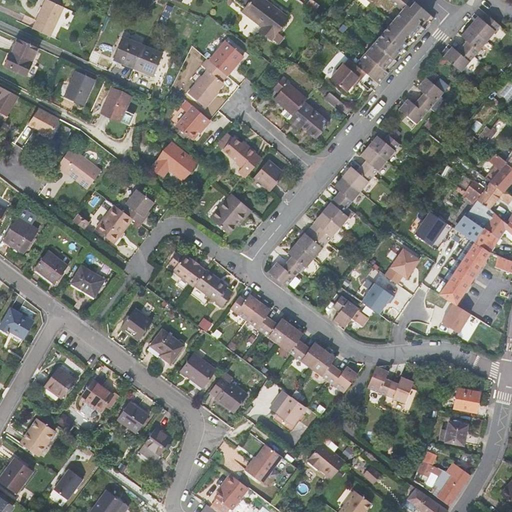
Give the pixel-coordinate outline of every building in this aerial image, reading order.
[(48,0),(45,0),(33,29),(50,36),(63,7),(48,0)] [(277,32),(288,18),(265,0),(234,0),(245,9),(244,10),(263,25),(259,30),(271,40),(272,39),(278,44),(284,37),(277,32)] [(379,84),(397,62),(394,59),(412,37),(415,41),(434,18),(412,0),(369,0),(371,1),(371,0),(390,0),(402,10),(356,65),(366,73),(379,84)] [(478,16),(469,26),(487,41),(500,25),(488,16),(484,21),(478,16)] [(467,41),(462,46),(474,56),(487,41),(469,26),(461,36),(467,41)] [(163,54),(123,37),(114,60),(153,76),(163,54)] [(394,59),(397,62),(415,41),(412,37),(394,59)] [(4,65),(26,75),(31,64),(30,63),(37,48),(18,39),(11,54),(10,54),(4,65)] [(210,61),(227,75),(243,56),(226,41),(210,61)] [(474,56),(462,46),(458,52),(452,47),(443,57),(461,72),(474,56)] [(222,81),(227,75),(210,61),(207,59),(202,66),(208,70),(188,93),(205,107),(215,96),(214,95),(224,83),(222,81)] [(356,65),(352,62),(348,67),(343,63),(331,78),(346,92),(359,77),(361,79),(366,73),(356,65)] [(76,72),(65,96),(84,104),(95,80),(76,72)] [(274,99),(293,115),(304,102),(307,99),(288,83),(289,81),(283,77),(273,88),(279,93),(274,99)] [(423,93),(418,98),(430,108),(444,92),(426,77),(417,88),(423,93)] [(0,114),(5,117),(18,96),(0,86),(0,114)] [(113,89),(102,113),(120,121),(131,97),(113,89)] [(339,100),(330,92),(324,98),(334,106),(339,100)] [(430,108),(418,98),(414,104),(408,99),(399,109),(416,124),(430,108)] [(210,121),(187,100),(181,107),(187,112),(176,126),(191,139),(203,125),(205,127),(210,121)] [(293,115),(288,121),(299,130),(302,127),(316,139),(329,123),(304,102),(293,115)] [(60,119),(39,108),(27,125),(50,136),(60,119)] [(487,128),(482,135),(486,138),(489,134),(492,131),(487,128)] [(498,130),(494,128),(492,131),(489,134),(493,137),(498,130)] [(377,136),(369,146),(386,161),(395,150),(394,150),(399,144),(388,135),(383,140),(377,136)] [(238,171),(245,177),(261,159),(255,153),(255,152),(245,144),(244,146),(233,137),(223,149),(237,162),(236,163),(242,167),(238,171)] [(195,162),(172,144),(153,167),(163,175),(168,168),(182,178),(195,162)] [(366,161),(361,166),(373,176),(386,161),(369,146),(360,156),(366,161)] [(64,171),(66,168),(77,177),(75,179),(87,189),(101,171),(70,147),(58,166),(64,171)] [(496,153),(491,149),(486,157),(490,160),(496,153)] [(511,165),(507,162),(496,153),(490,160),(496,164),(486,177),(491,181),(504,191),(511,182),(511,165)] [(268,160),(254,177),(270,191),(283,176),(278,172),(280,169),(268,160)] [(351,166),(343,176),(360,191),(373,176),(361,166),(357,171),(351,166)] [(66,168),(64,171),(75,179),(77,177),(66,168)] [(340,191),(335,197),(347,207),(360,191),(343,176),(334,187),(340,191)] [(509,203),(511,199),(511,196),(504,191),(491,181),(485,189),(473,180),(466,191),(477,199),(489,209),(499,196),(509,203)] [(133,219),(141,225),(145,219),(143,217),(154,202),(137,189),(126,204),(128,206),(124,212),(133,219)] [(466,191),(463,195),(475,203),(477,199),(466,191)] [(247,216),(251,210),(232,194),(211,219),(229,234),(245,215),(247,216)] [(335,197),(323,212),(340,227),(349,217),(343,212),(347,207),(335,197)] [(489,209),(477,199),(475,203),(465,216),(456,229),(474,242),(490,252),(505,229),(509,232),(508,234),(507,235),(511,239),(511,229),(506,224),(489,209)] [(114,205),(95,230),(114,244),(133,219),(124,212),(114,205)] [(17,217),(3,240),(24,253),(38,230),(31,226),(37,217),(26,210),(21,211),(17,217)] [(435,246),(448,221),(429,211),(415,235),(435,246)] [(309,227),(315,232),(327,242),(340,227),(323,212),(314,222),(309,227)] [(73,221),(84,229),(89,222),(78,214),(73,221)] [(309,227),(305,233),(311,238),(315,232),(309,227)] [(301,238),(296,243),(314,258),(327,242),(315,232),(311,238),(305,233),(301,238)] [(292,256),(287,261),(299,271),(304,266),(306,268),(314,258),(296,243),(288,253),(292,256)] [(405,276),(408,279),(422,258),(403,246),(385,274),(399,284),(405,276)] [(48,251),(34,268),(54,284),(68,266),(48,251)] [(194,285),(205,271),(184,255),(183,257),(177,252),(171,260),(175,263),(175,267),(173,271),(194,286),(194,285)] [(511,260),(496,254),(495,267),(511,273),(511,260)] [(299,271),(287,261),(283,267),(277,262),(268,272),(286,287),(299,271)] [(94,297),(105,280),(82,266),(71,283),(94,297)] [(205,271),(194,285),(216,302),(215,303),(222,307),(233,293),(227,288),(228,286),(206,269),(205,271)] [(356,297),(382,314),(394,294),(368,278),(356,297)] [(245,300),(239,296),(230,309),(246,321),(260,302),(250,294),(245,300)] [(340,312),(334,319),(339,323),(345,327),(352,318),(362,326),(368,318),(358,310),(359,309),(341,296),(333,307),(340,312)] [(262,332),(271,320),(266,317),(271,310),(260,302),(246,321),(262,332)] [(23,339),(33,321),(10,308),(0,326),(0,328),(8,333),(10,331),(23,339)] [(134,309),(121,327),(139,340),(152,322),(134,309)] [(469,317),(460,334),(470,340),(479,323),(469,317)] [(277,325),(271,320),(262,332),(279,345),(293,326),(282,318),(277,325)] [(211,324),(204,319),(199,325),(206,331),(211,324)] [(303,334),(293,326),(279,345),(295,356),(304,344),(298,340),(303,334)] [(159,355),(171,364),(184,345),(162,329),(150,346),(160,354),(159,355)] [(325,350),(314,342),(310,348),(304,344),(295,356),(311,369),(325,350)] [(335,358),(325,350),(311,369),(327,380),(337,368),(331,364),(335,358)] [(194,353),(180,371),(203,388),(217,370),(194,353)] [(344,393),(358,374),(347,366),(342,372),(337,368),(327,380),(344,393)] [(386,395),(392,381),(385,378),(388,371),(376,366),(367,388),(386,395)] [(58,367),(45,386),(61,398),(67,390),(75,379),(58,367)] [(216,398),(234,411),(247,395),(230,383),(233,378),(225,372),(216,384),(223,389),(217,397),(216,398)] [(75,379),(67,390),(71,393),(80,380),(76,377),(75,379)] [(398,384),(392,381),(386,395),(405,403),(414,382),(401,377),(398,384)] [(113,394),(93,380),(82,396),(102,410),(113,394)] [(223,389),(216,384),(210,392),(217,397),(223,389)] [(457,388),(454,408),(476,412),(480,392),(457,388)] [(305,407),(290,396),(284,392),(271,410),(277,414),(276,414),(292,425),(305,407)] [(117,419),(136,433),(149,416),(129,402),(117,419)] [(435,417),(437,411),(430,410),(426,418),(432,420),(433,417),(435,417)] [(64,413),(58,421),(69,429),(75,421),(64,413)] [(55,431),(38,419),(20,444),(38,456),(55,431)] [(445,441),(463,444),(467,426),(463,425),(453,423),(449,422),(445,441)] [(159,455),(171,438),(156,427),(144,444),(139,450),(136,455),(154,467),(161,457),(159,455)] [(340,468),(345,461),(334,452),(338,447),(328,439),(325,439),(322,443),(322,442),(307,461),(315,467),(317,465),(332,478),(340,468)] [(282,456),(266,445),(254,461),(253,460),(245,470),(262,483),(282,456)] [(421,461),(417,470),(428,475),(436,455),(428,451),(423,462),(421,461)] [(33,471),(15,458),(0,477),(0,481),(16,494),(33,471)] [(449,506),(471,475),(453,463),(446,473),(442,470),(440,473),(442,474),(438,480),(435,485),(441,490),(437,496),(449,506)] [(380,474),(371,466),(363,475),(373,483),(380,474)] [(69,468),(55,488),(70,499),(84,479),(69,468)] [(231,510),(248,488),(230,474),(224,481),(226,483),(215,497),(216,498),(212,504),(222,511),(226,511),(230,508),(231,510)] [(502,495),(511,503),(511,480),(510,482),(511,484),(502,495)] [(446,511),(448,511),(416,488),(414,491),(407,499),(418,507),(417,508),(421,511),(446,511)] [(124,511),(128,507),(107,491),(91,511),(124,511)] [(338,511),(364,511),(371,503),(370,502),(354,491),(338,511)]
